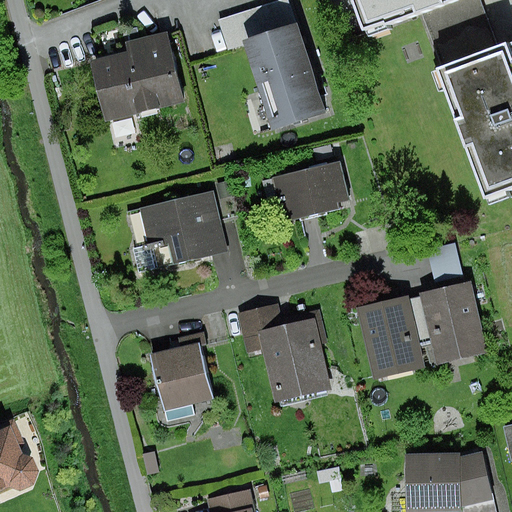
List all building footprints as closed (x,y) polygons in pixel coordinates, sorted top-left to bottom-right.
[(242,41),(296,24),(287,0),(282,0),(218,20),(227,46),(242,41)] [(356,0),(368,35),(422,16),(464,0),(356,0)] [(481,0),(464,0),(422,16),(441,68),(499,46),(481,0)] [(296,24),(242,41),(271,130),(324,113),(296,24)] [(128,52),(91,62),(106,126),(188,106),(169,32),(126,41),(128,52)] [(441,68),(437,69),(485,196),(511,186),(511,40),(499,46),(441,68)] [(340,162),(271,178),(282,224),(339,210),(337,201),(349,199),(340,162)] [(213,192),(220,221),(238,216),(229,181),(211,185),(213,192)] [(220,221),(213,192),(141,210),(150,244),(132,249),(139,274),(228,252),(220,221)] [(455,244),(428,250),(435,283),(463,278),(455,244)] [(471,282),(420,293),(421,298),(416,299),(425,339),(431,337),(437,365),(486,354),(471,282)] [(407,297),(357,308),(373,378),(423,366),(417,341),(425,339),(416,299),(408,300),(407,297)] [(279,303),(238,313),(248,352),(261,348),(257,332),(284,325),(279,303)] [(261,348),(275,403),(330,390),(313,318),(284,325),(257,332),(261,348)] [(180,348),(150,355),(166,422),(195,415),(192,404),(212,399),(200,346),(206,345),(203,332),(177,338),(180,348)] [(8,427),(0,430),(0,491),(9,487),(19,491),(34,486),(39,471),(33,458),(23,455),(21,453),(25,444),(14,419),(6,422),(8,427)] [(511,456),(511,425),(503,428),(510,457),(511,456)] [(155,453),(143,455),(147,475),(159,473),(155,453)] [(459,457),(461,507),(462,506),(492,500),(482,453),(459,457)] [(459,454),(407,455),(408,511),(432,511),(461,511),(461,507),(459,457),(459,454)] [(266,486),(258,488),(260,498),(268,497),(266,486)] [(206,500),(209,511),(234,511),(252,508),(254,508),(250,490),(206,500)] [(494,511),(492,500),(462,506),(463,511),(494,511)]
